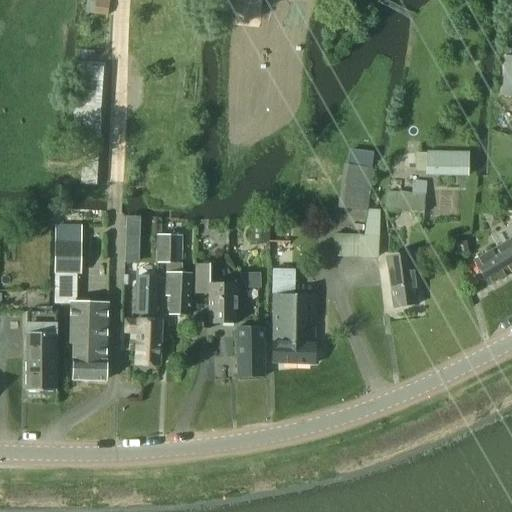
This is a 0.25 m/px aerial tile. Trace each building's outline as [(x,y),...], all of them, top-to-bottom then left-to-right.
[(511,57),(505,57),(500,97),(511,98),(511,57)] [(73,118),(70,156),(84,157),(82,185),(100,186),(102,148),(100,148),(102,120),(92,119),(78,119),(73,118)] [(346,165),(341,209),(364,212),(372,170),(370,170),(373,155),(349,151),(346,166),(346,165)] [(465,176),(466,154),(427,153),(426,175),(465,176)] [(422,214),(425,183),(412,182),(411,195),(387,193),(385,211),(422,214)] [(55,228),(54,273),(79,274),(79,254),(79,240),(80,228),(55,228)] [(181,237),(156,236),(156,264),(166,264),(165,290),(169,291),(168,316),(188,316),(189,276),(179,275),(181,237)] [(334,236),(333,257),(334,257),(376,259),(377,238),(334,236)] [(492,252),(506,275),(511,271),(511,242),(511,241),(492,252)] [(487,287),(506,275),(492,252),(473,263),(487,287)] [(409,255),(387,258),(387,264),(389,276),(388,276),(393,309),(417,305),(412,272),(411,272),(410,261),(409,255)] [(235,324),(235,286),(209,286),(209,266),(194,266),(194,295),(208,295),(208,324),(235,324)] [(55,274),(54,306),(69,306),(68,345),(72,345),(71,380),(104,381),(106,305),(75,304),(76,275),(55,274)] [(138,276),(136,314),(154,315),(155,277),(138,276)] [(314,296),(272,295),(271,364),(313,366),(314,296)] [(55,314),(26,313),(26,335),(25,392),(55,392),(55,335),(55,314)] [(128,321),(127,335),(136,335),(134,365),(157,366),(160,322),(137,321),(128,321)] [(262,329),(237,328),(237,379),(262,378),(262,329)]
